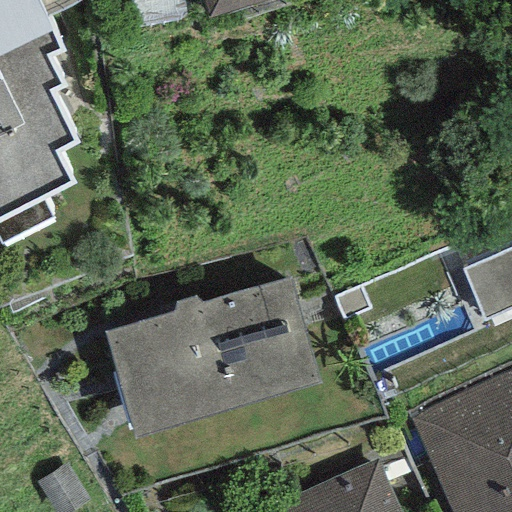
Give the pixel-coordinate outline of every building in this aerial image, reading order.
[(45,0),(0,0),(0,224),(53,196),(42,176),(76,158),(61,130),(78,121),(53,74),(65,68),(51,40),(63,34),(45,0)] [(511,242),(463,264),(484,311),(511,298),(511,242)] [(174,303),(107,324),(136,420),(318,366),(290,268),(204,295),(196,287),(175,293),(174,303)] [(511,511),(511,369),(409,416),(452,511),(511,511)] [(243,511),(407,511),(379,450),(243,511)]
